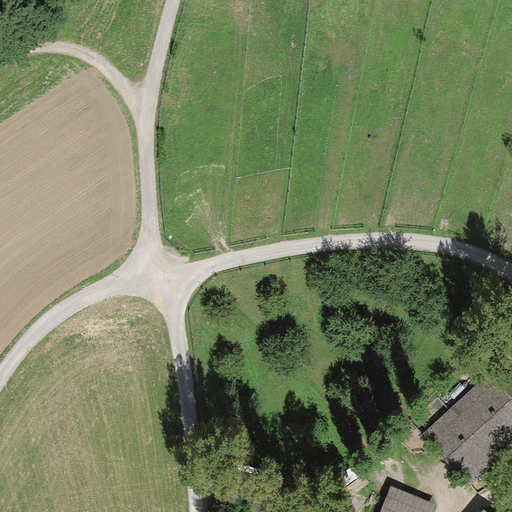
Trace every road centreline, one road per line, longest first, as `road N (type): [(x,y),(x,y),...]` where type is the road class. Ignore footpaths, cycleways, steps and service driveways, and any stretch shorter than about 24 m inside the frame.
road 1 (track): [(157,278),(330,238),(432,240),(491,261),(511,280)]
road 2 (track): [(166,0),(140,107),(157,278)]
road 3 (residential): [(197,511),(173,330),(157,278)]
road 4 (track): [(0,374),(17,344),(88,292),(157,278)]
road 5 (track): [(334,508),(407,451),(458,507)]
road 6 (track): [(0,56),(39,46),(76,52),(104,67),(140,107)]
road 7 (track): [(407,451),(411,429),(511,337)]
road 8 (track): [(333,511),(193,464)]
